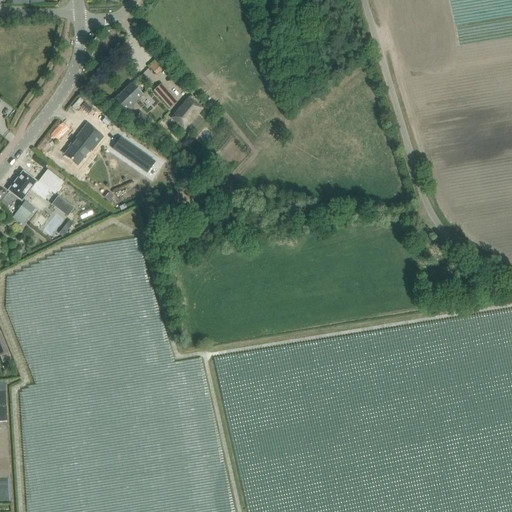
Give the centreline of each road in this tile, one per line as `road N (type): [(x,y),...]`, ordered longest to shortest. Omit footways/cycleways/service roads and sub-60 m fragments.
road 1 (unclassified): [(511,281),(430,215),(363,0)]
road 2 (unclassified): [(0,175),(62,97),(78,54),(79,21)]
